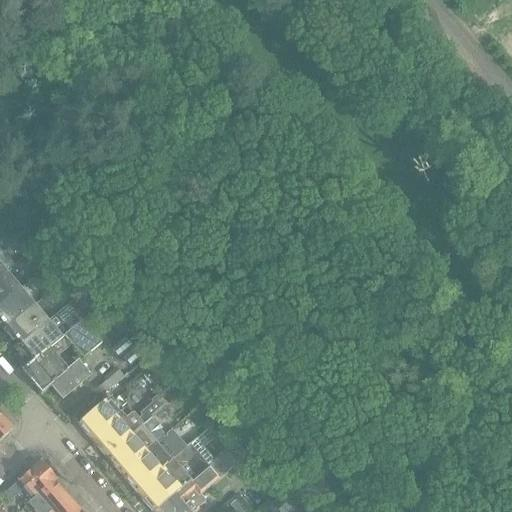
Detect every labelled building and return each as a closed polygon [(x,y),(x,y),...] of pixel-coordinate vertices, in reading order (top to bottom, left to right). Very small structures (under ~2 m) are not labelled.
[(42,139),(57,126),(47,115),(32,128),(42,139)] [(155,262),(167,252),(152,235),(140,245),(155,262)] [(0,307),(20,290),(7,274),(0,279),(0,307)] [(0,322),(7,331),(35,307),(20,290),(0,307),(0,322)] [(20,347),(48,323),(35,307),(7,331),(20,347)] [(219,345),(235,332),(224,319),(209,330),(219,345)] [(83,322),(65,338),(84,360),(102,345),(83,322)] [(48,349),(61,338),(48,323),(20,347),(32,361),(20,371),(21,372),(48,349)] [(40,394),(49,387),(61,400),(88,377),(76,363),(67,371),(49,349),(61,339),(61,338),(48,349),(21,372),(40,394)] [(102,395),(128,374),(121,367),(105,380),(107,382),(98,390),(102,395)] [(266,405),(283,389),(271,375),(253,391),(266,405)] [(153,404),(160,413),(169,406),(160,395),(151,402),(153,404)] [(142,417),(138,420),(132,413),(125,419),(108,399),(77,425),(104,457),(134,432),(149,420),(150,420),(160,413),(153,404),(140,415),(142,417)] [(0,441),(12,429),(13,428),(0,415),(0,441)] [(271,436),(259,422),(237,441),(249,455),(271,436)] [(132,490),(187,444),(173,427),(148,448),(118,473),(132,490)] [(118,473),(148,448),(134,432),(104,457),(118,473)] [(150,511),(151,511),(195,475),(184,462),(195,453),(187,444),(132,490),(150,511)] [(317,465),(341,492),(358,477),(335,450),(317,465)] [(232,468),(221,455),(220,454),(195,475),(151,511),(195,511),(194,510),(205,502),(199,495),(232,468)] [(55,481),(40,464),(40,463),(4,494),(10,501),(23,490),(32,501),(54,482),(55,481)] [(44,511),(49,511),(67,497),(54,482),(32,501),(18,511),(32,511),(39,506),(44,511)] [(335,510),(336,511),(375,511),(356,490),(335,510)] [(79,511),(67,497),(49,511),(79,511)]
